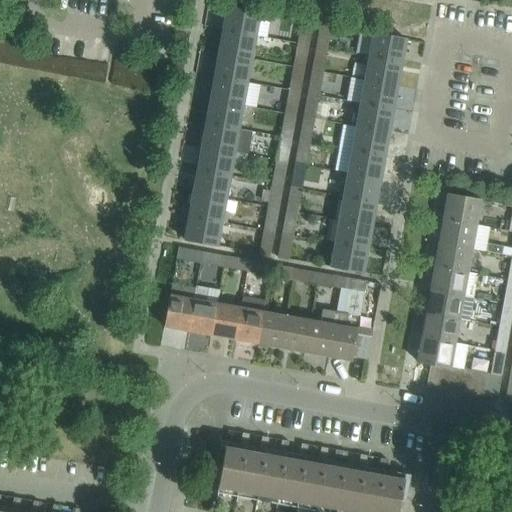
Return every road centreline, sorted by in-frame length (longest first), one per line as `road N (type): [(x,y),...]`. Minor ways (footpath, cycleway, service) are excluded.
road 1 (residential): [(156,511),(160,428),(174,406),(205,389),(435,421)]
road 2 (residential): [(511,22),(443,9),(419,162)]
road 3 (residential): [(153,511),(0,482)]
road 4 (residential): [(117,0),(112,23),(19,0)]
